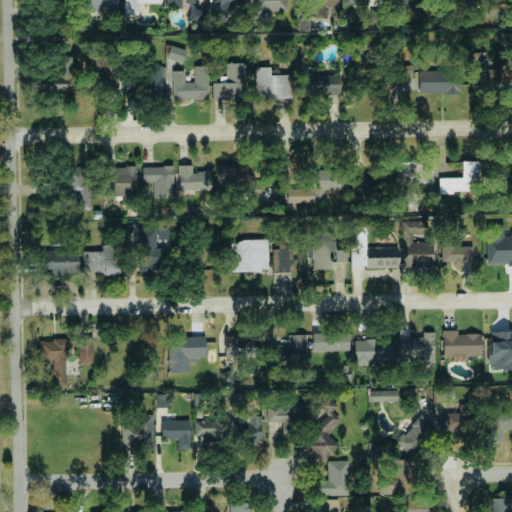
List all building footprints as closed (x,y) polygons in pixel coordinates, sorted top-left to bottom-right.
[(117,0),(85,0),(85,8),(117,8),(117,0)] [(161,3),(160,0),(123,0),(124,15),(139,15),(139,4),(161,3)] [(194,0),(165,0),(166,8),(186,8),(186,22),(203,22),(204,9),(194,9),(194,0)] [(218,0),(218,7),(248,8),(248,0),(218,0)] [(253,0),(254,18),(266,17),(266,11),(287,10),(287,0),(253,0)] [(325,16),(325,7),(337,7),(337,0),(306,0),(306,16),(325,16)] [(78,33),(90,33),(90,18),(78,19),(78,33)] [(182,63),(186,50),(169,45),(165,58),(182,63)] [(470,51),(471,89),(484,89),(483,51),(470,51)] [(73,56),(55,57),(55,77),(33,77),(33,91),(73,91),(73,56)] [(108,83),(106,63),(88,65),(90,85),(108,83)] [(245,63),(225,63),(225,76),(219,77),(220,83),(212,83),(212,99),(246,98),(245,63)] [(162,66),(145,65),(145,92),(161,92),(162,66)] [(208,100),(208,66),(194,66),(194,82),(184,82),(184,71),(173,71),(173,100),(208,100)] [(270,75),(269,67),(254,67),(255,99),(291,98),(290,74),(270,75)] [(418,93),(458,94),(459,72),(419,70),(418,93)] [(300,95),(340,94),(339,75),(300,76),(300,95)] [(139,97),(138,76),(124,77),(125,97),(139,97)] [(438,192),(479,191),(479,161),(461,161),(461,178),(438,178),(438,192)] [(511,162),(492,162),(491,181),(511,181),(511,162)] [(396,164),(395,183),(433,184),(433,165),(396,164)] [(211,171),(192,172),(191,165),(178,165),(178,191),(211,190),(211,171)] [(172,166),(141,167),(141,184),(153,184),(153,199),(173,198),(172,166)] [(45,196),(74,197),(74,209),(89,210),(90,167),(65,167),(65,181),(45,181),(45,196)] [(136,167),(105,167),(105,195),(135,196),(136,167)] [(288,189),(288,204),(324,204),(324,191),(346,191),(346,170),(308,170),(308,189),(288,189)] [(367,187),(372,187),(373,174),(351,173),(351,194),(367,194),(367,187)] [(402,221),(403,267),(433,267),(432,243),(413,243),(412,234),(426,234),(426,220),(402,221)] [(486,265),(511,264),(511,233),(503,234),(503,224),(485,225),(486,265)] [(398,267),(398,247),(366,247),(365,226),(351,226),(352,268),(398,267)] [(157,227),(158,240),(171,240),(170,227),(157,227)] [(346,262),(347,250),(333,249),(334,234),(312,233),(311,269),(330,269),(330,261),(346,262)] [(268,271),(267,240),(235,240),(235,255),(230,255),(230,271),(268,271)] [(82,252),(82,274),(120,273),(120,245),(101,245),(101,251),(82,252)] [(472,263),(473,246),(442,245),(441,263),(472,263)] [(272,246),(272,272),(292,272),(292,246),(272,246)] [(40,273),(77,275),(78,252),(41,251),(40,273)] [(204,327),(192,327),(192,337),(167,338),(168,373),(190,372),(190,355),(204,355),(204,327)] [(443,356),(481,356),(480,333),(456,334),(456,330),(442,330),(443,356)] [(489,369),(511,369),(511,336),(511,337),(511,331),(489,331),(489,369)] [(434,365),(433,332),(421,333),(421,338),(399,339),(399,357),(419,357),(419,365),(434,365)] [(311,334),(312,351),(349,350),(349,333),(311,334)] [(289,345),(271,345),(271,364),(305,364),(306,335),(289,335),(289,345)] [(244,341),(244,336),(224,337),(224,357),(253,356),(252,341),(244,341)] [(93,338),(78,338),(78,363),(92,363),(93,338)] [(354,339),(353,363),(392,364),(392,340),(354,339)] [(66,340),(40,340),(40,360),(50,360),(50,381),(65,381),(66,340)] [(371,402),(398,401),(397,390),(370,390),(371,402)] [(243,406),(242,393),(229,393),(229,407),(243,406)] [(308,444),(322,460),(340,445),(327,430),(342,417),(327,399),(313,410),(320,418),(307,429),(315,438),(308,444)] [(300,402),(266,403),(266,422),(281,422),(281,434),(292,434),(292,421),(301,421),(300,402)] [(459,413),(444,413),(444,431),(470,432),(470,404),(459,404),(459,413)] [(511,429),(511,411),(486,412),(486,441),(503,441),(503,430),(511,429)] [(405,460),(441,430),(425,412),(390,441),(405,460)] [(153,415),(132,415),(132,423),(121,422),(121,444),(152,444),(153,415)] [(261,441),(261,416),(234,417),(235,441),(261,441)] [(194,435),(207,435),(207,441),(226,441),(225,418),(193,419),(194,435)] [(177,449),(190,448),(189,420),(160,420),(161,439),(177,439),(177,449)] [(348,460),(327,461),(327,473),(317,474),(317,496),(349,495),(348,460)] [(410,460),(393,460),(393,475),(379,475),(379,494),(410,494),(410,460)] [(510,511),(510,498),(490,498),(490,511),(510,511)] [(337,511),(337,500),(320,500),(320,511),(337,511)] [(248,511),(249,503),(229,502),(228,511),(248,511)]
